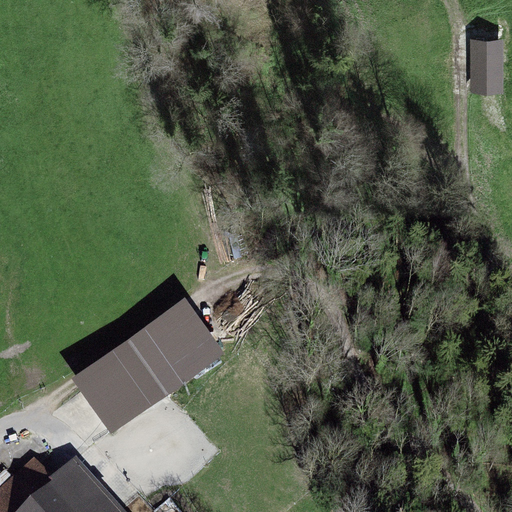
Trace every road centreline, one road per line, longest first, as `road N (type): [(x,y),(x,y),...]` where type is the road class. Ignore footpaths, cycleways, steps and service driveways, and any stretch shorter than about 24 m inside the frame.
road 1 (track): [(25,417),(210,290),(243,273),(274,271),(317,293),(374,400),(477,511)]
road 2 (track): [(511,295),(475,227),(455,147),(460,0)]
